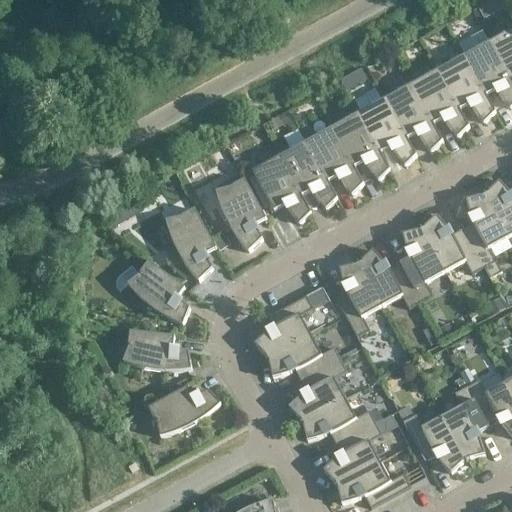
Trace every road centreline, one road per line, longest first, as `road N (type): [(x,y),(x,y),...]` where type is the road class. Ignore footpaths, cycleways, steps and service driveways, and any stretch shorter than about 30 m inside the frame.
road 1 (residential): [(273,445),(229,352),(226,325),(237,300),(511,145)]
road 2 (residential): [(152,511),(273,445)]
